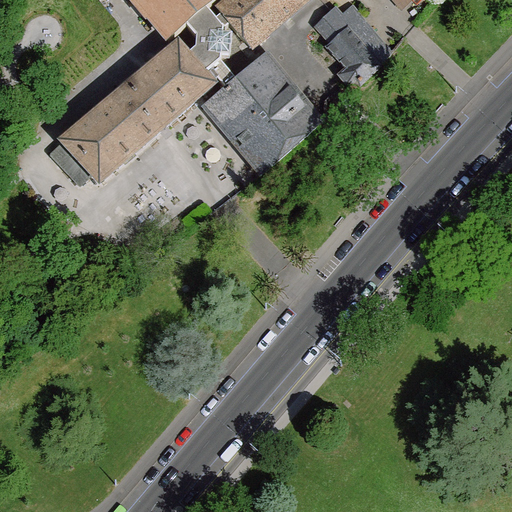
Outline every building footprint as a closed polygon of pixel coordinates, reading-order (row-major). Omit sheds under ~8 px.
[(134,0),(170,44),(174,41),(188,29),(208,11),(220,0),(134,0)] [(235,0),(220,13),(222,16),(231,26),(251,50),(308,0),(235,0)] [(389,0),(402,14),(416,0),(389,0)] [(322,23),(329,30),(324,36),(334,46),(329,50),(348,72),(341,78),(347,86),(355,84),(361,87),(392,56),(354,10),(341,21),(334,13),(322,23)] [(227,91),(238,82),(222,63),(222,59),(210,58),(211,36),(224,37),(224,32),(231,26),(222,16),(216,21),(208,11),(188,29),(197,40),(196,52),(188,58),(206,78),(212,73),(227,91)] [(231,59),(232,38),(224,37),(211,36),(210,58),(222,59),(231,59)] [(188,58),(180,48),(64,145),(101,186),(203,97),(215,87),(206,78),(188,58)] [(227,91),(210,105),(268,174),(320,128),(264,60),(238,82),(227,91)]
